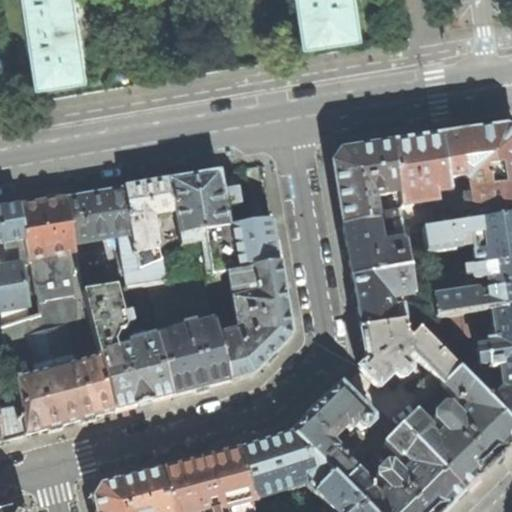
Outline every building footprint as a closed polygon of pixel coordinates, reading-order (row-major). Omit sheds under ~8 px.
[(28,0),(41,76),(88,68),(78,9),(76,0),(28,0)] [(304,17),(308,44),(361,36),(358,18),(357,18),(354,0),(302,0),(305,17),(304,17)] [(467,181),(469,196),(471,210),(473,224),(511,218),(511,133),(506,128),(476,133),(438,139),(445,181),(461,178),(467,181)] [(438,204),(436,195),(447,194),(445,181),(438,139),(418,142),(390,146),(398,194),(400,210),(438,204)] [(331,167),(342,228),(377,222),(373,198),(398,194),(390,146),(362,151),(339,154),(331,167)] [(226,230),(223,212),(220,194),(217,174),(198,177),(169,182),(174,215),(177,237),(195,235),(226,230)] [(130,237),(137,273),(160,263),(155,230),(159,230),(158,224),(155,225),(154,217),(174,215),(169,182),(147,185),(122,190),(130,237)] [(71,248),(117,240),(130,237),(122,190),(95,195),(63,200),(71,248)] [(235,191),(220,194),(223,212),(238,209),(235,191)] [(462,211),(471,210),(469,196),(460,197),(462,211)] [(71,248),(63,200),(43,203),(17,208),(23,241),(27,267),(35,305),(80,296),(105,293),(100,265),(75,269),(71,248)] [(0,244),(2,245),(23,241),(17,208),(0,210),(0,244)] [(434,213),(436,230),(454,227),(452,212),(452,210),(434,213)] [(473,224),(471,210),(462,211),(452,212),(454,227),(473,224)] [(511,218),(473,224),(454,227),(436,230),(422,232),(425,256),(460,250),(458,240),(469,238),(473,269),(511,263),(511,218)] [(419,219),(403,222),(405,235),(422,232),(419,219)] [(225,275),(277,265),(274,248),(270,222),(226,230),(195,235),(196,239),(203,238),(209,277),(225,275)] [(347,258),(351,281),(410,271),(406,243),(381,247),(377,222),(342,228),(347,258)] [(196,239),(195,235),(177,237),(179,248),(197,245),(196,239)] [(137,273),(130,237),(117,240),(117,244),(116,245),(124,290),(139,288),(137,273)] [(2,245),(6,270),(17,268),(27,267),(23,241),(2,245)] [(163,283),(160,263),(137,273),(139,288),(163,283)] [(511,263),(473,269),(468,270),(470,284),(485,281),(488,304),(480,305),(478,295),(475,293),(431,300),(434,321),(461,316),(489,312),(511,308),(511,263)] [(278,265),(277,265),(225,275),(229,303),(235,334),(215,339),(226,384),(249,378),(271,357),(286,344),(290,335),(278,265)] [(0,314),(24,311),(17,268),(6,270),(0,271),(0,314)] [(360,333),(394,327),(391,310),(390,302),(415,298),(410,271),(351,281),(356,308),(360,333)] [(105,293),(80,296),(97,362),(111,415),(142,406),(168,399),(154,340),(130,346),(128,351),(114,354),(112,347),(116,337),(120,336),(123,330),(114,292),(105,293)] [(13,379),(14,384),(97,362),(80,296),(35,305),(37,318),(26,322),(0,330),(0,348),(8,381),(13,379)] [(511,308),(489,312),(494,349),(475,351),(479,368),(490,367),(490,371),(498,370),(501,392),(488,404),(511,427),(511,308)] [(391,310),(394,327),(404,325),(401,309),(391,310)] [(0,330),(26,322),(24,311),(0,314),(0,330)] [(494,349),(489,312),(461,316),(465,343),(474,341),(475,351),(494,349)] [(211,325),(154,340),(168,399),(201,390),(226,384),(215,339),(211,325)] [(394,327),(360,333),(363,351),(366,364),(358,371),(378,391),(393,376),(399,381),(404,381),(410,374),(410,369),(404,364),(411,357),(442,387),(456,374),(417,334),(411,341),(407,338),(404,325),(394,327)] [(0,445),(11,442),(23,438),(18,410),(14,384),(13,379),(8,381),(0,348),(0,445)] [(111,415),(97,362),(14,384),(18,410),(23,438),(57,429),(111,415)] [(492,466),(511,445),(511,427),(488,404),(456,374),(442,387),(458,404),(464,404),(468,409),(459,417),(450,409),(444,408),(435,417),(436,423),(445,432),(436,440),(430,435),(429,428),(415,414),(399,429),(462,495),(492,466)] [(316,412),(292,436),(332,477),(343,488),(358,473),(337,452),(339,450),(331,443),(345,429),(350,433),(357,426),(361,431),(366,430),(372,424),(372,419),(340,388),(316,412)] [(444,511),(462,495),(399,429),(384,444),(399,460),(404,460),(409,466),(400,474),(391,464),(386,464),(376,473),(376,479),(386,488),(377,497),(371,492),(371,486),(358,473),(343,488),(366,511),(444,511)] [(266,444),(240,452),(257,501),(305,486),(313,494),(332,477),(292,436),(266,444)] [(200,463),(160,473),(170,511),(215,511),(248,504),(248,511),(267,511),(257,501),(240,452),(200,463)] [(94,511),(170,511),(160,473),(103,488),(92,501),(94,511)] [(330,511),(366,511),(343,488),(332,477),(313,494),(330,511)] [(287,505),(279,511),(310,511),(299,501),(287,505)]
